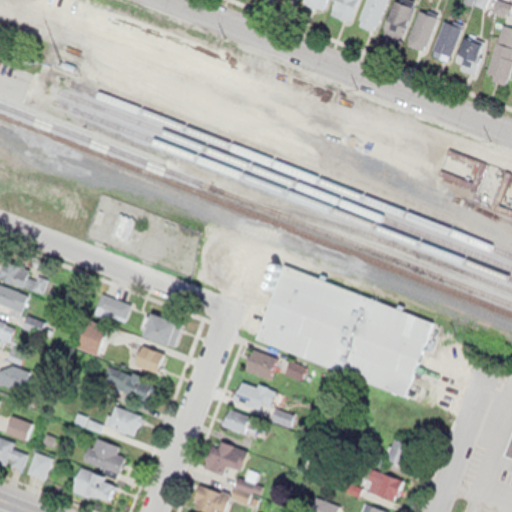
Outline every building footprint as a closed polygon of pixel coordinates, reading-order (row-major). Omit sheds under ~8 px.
[(332,0),(306,0),(305,2),(328,11),(332,0)] [(347,19),(355,0),(333,0),(329,8),(347,19)] [(374,28),(386,0),(365,0),(356,20),(374,28)] [(381,32),(391,0),(413,0),(398,39),(381,32)] [(420,49),(439,8),(418,2),(404,43),(420,49)] [(448,54),(462,17),(443,8),(431,49),(448,54)] [(508,75),(511,61),(511,20),(505,18),(485,71),(508,75)] [(475,74),(485,36),(466,30),(454,63),(475,74)] [(115,235),(132,241),(139,219),(123,214),(115,235)] [(0,274),(0,264),(3,254),(39,265),(33,285),(0,274)] [(287,257),(255,333),(411,388),(434,321),(287,257)] [(0,303),(0,278),(26,287),(18,309),(0,303)] [(128,320),(134,303),(109,295),(103,312),(128,320)] [(143,322),(150,302),(179,313),(172,333),(143,322)] [(186,325),(161,313),(151,335),(176,347),(186,325)] [(0,337),(0,316),(20,324),(13,342),(0,337)] [(113,328),(91,319),(80,347),(102,356),(113,328)] [(136,360),(143,340),(165,347),(158,367),(136,360)] [(248,362),(254,346),(278,355),(273,371),(248,362)] [(10,359),(24,364),(28,351),(14,347),(10,359)] [(251,370),(276,378),(279,367),(254,359),(251,370)] [(34,373),(7,362),(0,378),(0,381),(26,392),(34,373)] [(148,393),(119,379),(126,364),(155,379),(148,393)] [(231,393),(238,370),(284,385),(279,399),(268,395),(264,404),(231,393)] [(110,418),(117,400),(144,410),(137,428),(110,418)] [(223,422),(228,404),(254,413),(248,430),(223,422)] [(36,424),(13,415),(7,432),(30,440),(36,424)] [(385,453),(392,431),(416,440),(408,461),(385,453)] [(87,451),(95,432),(119,441),(117,463),(87,451)] [(206,463),(213,441),(221,443),(223,435),(253,444),(247,466),(228,461),(226,468),(206,463)] [(0,458),(22,465),(29,445),(0,436),(0,458)] [(29,472),(49,481),(58,460),(38,451),(29,472)] [(71,488),(79,461),(115,472),(107,498),(71,488)] [(373,463),(406,473),(399,494),(366,484),(373,463)] [(193,500),(200,479),(227,488),(221,509),(193,500)] [(363,511),(367,500),(393,509),(392,511),(363,511)]
